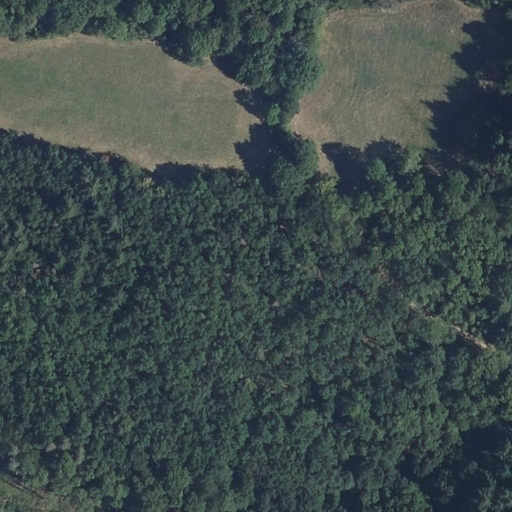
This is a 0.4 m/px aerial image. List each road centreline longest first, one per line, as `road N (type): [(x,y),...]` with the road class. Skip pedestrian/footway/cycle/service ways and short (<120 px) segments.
road 1 (track): [(294,0),(275,133),(308,193),(378,282),(511,358)]
road 2 (track): [(308,193),(428,174),(463,182),(511,169)]
